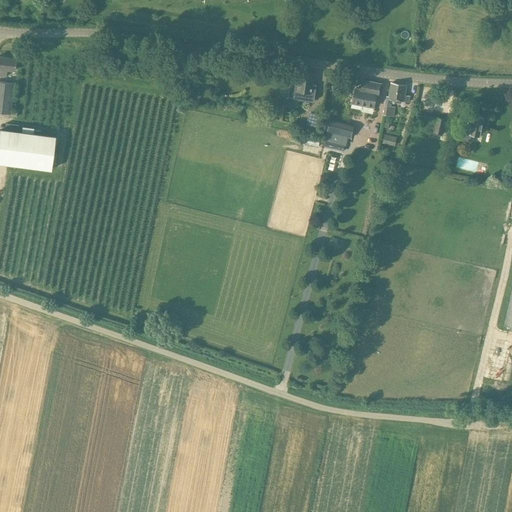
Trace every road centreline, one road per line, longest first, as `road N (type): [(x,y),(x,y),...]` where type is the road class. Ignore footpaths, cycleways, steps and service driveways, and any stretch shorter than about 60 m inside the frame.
road 1 (unclassified): [(0,31),(105,33),(391,75),(511,83)]
road 2 (unclassified): [(470,424),(307,403),(0,294)]
